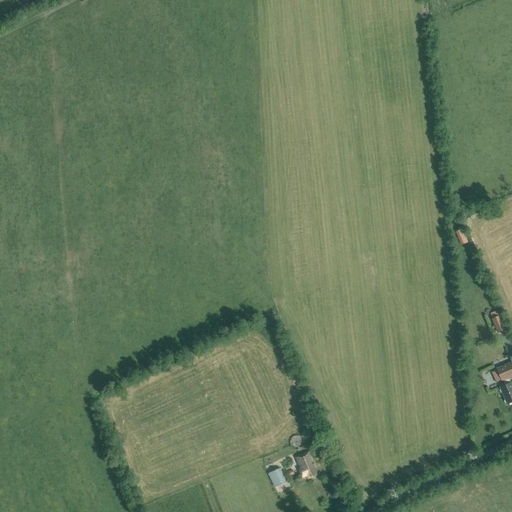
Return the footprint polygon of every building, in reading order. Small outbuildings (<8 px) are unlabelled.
[(463,229),(462,229),(456,232),(462,245),(468,242),(463,229)] [(491,319),(498,333),(506,330),(500,316),(491,319)] [(508,405),(511,402),(511,384),(511,383),(508,378),(511,376),(511,363),(498,369),(502,381),(503,381),(505,385),(500,388),(508,405)] [(312,466),(314,465),(309,452),(296,457),(301,469),(299,470),(302,478),(307,475),(308,479),(315,476),(312,466)] [(269,473),(275,488),(287,482),(281,468),(269,473)]
